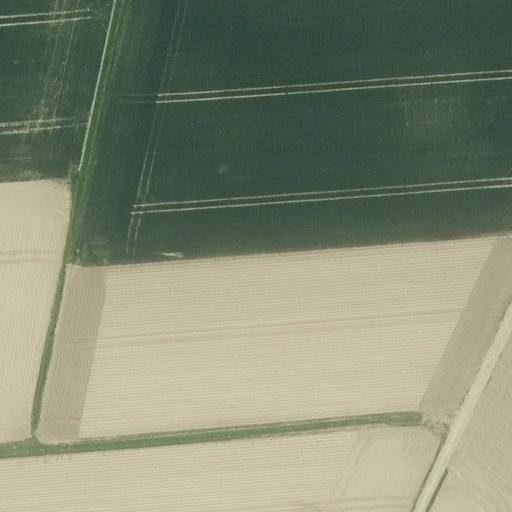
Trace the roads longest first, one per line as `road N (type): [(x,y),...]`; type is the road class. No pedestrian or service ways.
road 1 (track): [(143,0),(43,481)]
road 2 (track): [(450,444),(0,484)]
road 3 (track): [(418,511),(511,316)]
